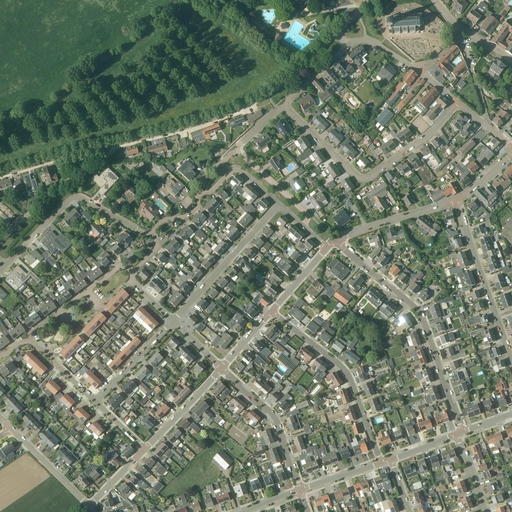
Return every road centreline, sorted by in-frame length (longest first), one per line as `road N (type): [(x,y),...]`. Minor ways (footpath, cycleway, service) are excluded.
road 1 (residential): [(106,146),(255,99),(336,34)]
road 2 (residential): [(462,433),(415,312),(336,241)]
road 3 (residential): [(283,106),(363,179),(429,134),(457,102)]
road 4 (residential): [(380,462),(345,371),(271,312)]
road 5 (residential): [(511,359),(455,199)]
road 6 (residential): [(6,264),(76,197),(134,229)]
road 7 (residential): [(172,322),(279,204)]
road 8 (residential): [(301,490),(275,419),(222,368)]
road 9 (residential): [(0,242),(106,146)]
road 10 (residential): [(336,241),(455,199)]
